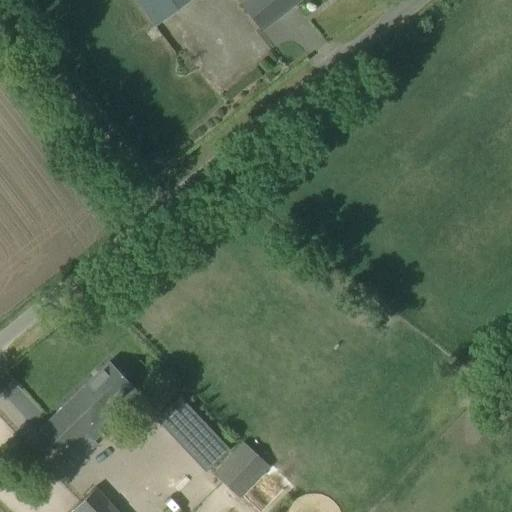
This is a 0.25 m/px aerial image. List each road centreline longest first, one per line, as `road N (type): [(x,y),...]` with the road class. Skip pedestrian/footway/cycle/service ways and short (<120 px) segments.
road 1 (unclassified): [(0,341),(428,0)]
road 2 (track): [(159,209),(0,8)]
